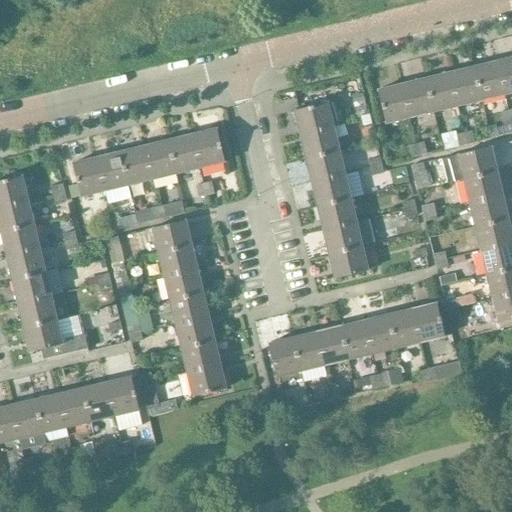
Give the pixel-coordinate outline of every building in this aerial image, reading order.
[(511,58),(496,62),(504,95),(511,93),(511,58)] [(496,62),(473,67),(481,100),(504,95),(496,62)] [(473,67),(449,73),(457,106),(481,100),(473,67)] [(449,73),(425,79),(433,112),(457,106),(449,73)] [(425,79),(401,85),(409,118),(433,112),(425,79)] [(401,85),(377,90),(385,124),(409,118),(401,85)] [(351,96),(356,114),(366,111),(362,94),(351,96)] [(327,103),(293,111),(299,135),(332,128),(341,125),(336,102),(327,104),(327,103)] [(367,111),(366,111),(356,114),(358,122),(369,119),(367,111)] [(503,124),(511,123),(508,111),(500,113),(503,124)] [(369,119),(358,122),(360,129),(371,126),(369,119)] [(332,128),(299,135),(305,159),(338,151),(332,128)] [(216,129),(192,135),(200,168),(224,162),(216,129)] [(455,131),(440,135),(444,150),(458,147),(457,140),(456,135),(455,131)] [(471,132),(463,134),(466,145),(474,143),(471,132)] [(458,147),(466,145),(463,134),(456,135),(457,140),(458,147)] [(192,135),(168,141),(176,174),(200,168),(192,135)] [(168,141),(144,146),(152,180),(176,174),(168,141)] [(423,143),(415,144),(418,156),(426,154),(423,143)] [(410,158),(418,156),(415,144),(407,146),(410,158)] [(144,146),(121,152),(129,185),(152,180),(144,146)] [(490,147),(441,159),(447,183),(462,179),(496,171),(490,147)] [(338,151),(305,159),(311,183),(344,175),(338,151)] [(121,152),(97,158),(105,191),(129,185),(121,152)] [(79,197),(105,191),(97,158),(72,164),(79,197)] [(367,161),(369,169),(381,166),(379,158),(367,161)] [(422,163),(410,166),(412,174),(415,173),(424,171),(422,163)] [(381,166),(369,169),(371,177),(383,173),(381,166)] [(415,173),(412,174),(417,190),(431,187),(426,170),(424,171),(415,173)] [(496,171),(462,179),(468,203),(501,195),(496,171)] [(344,175),(311,183),(317,207),(350,199),(344,175)] [(21,176),(0,181),(0,207),(27,201),(21,176)] [(211,182),(204,184),(206,196),(214,194),(211,182)] [(198,198),(206,196),(204,184),(195,186),(198,198)] [(50,187),(52,195),(64,193),(62,185),(50,187)] [(64,193),(52,195),(54,203),(66,200),(64,193)] [(501,195),(468,203),(474,228),(507,220),(501,195)] [(350,199),(317,207),(322,230),(355,222),(350,199)] [(401,203),(403,211),(415,208),(413,200),(401,203)] [(27,201),(0,207),(0,233),(33,225),(27,201)] [(181,202),(166,205),(159,207),(161,218),(184,213),(181,202)] [(421,207),(423,214),(434,211),(432,204),(421,207)] [(161,218),(159,207),(135,212),(136,214),(138,224),(161,218)] [(415,208),(403,211),(405,218),(417,216),(415,208)] [(434,211),(423,214),(425,222),(436,219),(434,211)] [(138,224),(136,214),(119,219),(121,228),(138,224)] [(121,228),(119,219),(118,217),(111,219),(114,230),(121,228)] [(103,221),(106,232),(114,230),(111,219),(103,221)] [(511,240),(507,220),(474,228),(480,251),(511,243),(511,240)] [(185,221),(152,229),(157,253),(190,245),(185,221)] [(355,222),(322,230),(328,254),(361,247),(355,222)] [(33,225),(0,233),(6,256),(39,248),(33,225)] [(62,235),(64,242),(76,240),(74,232),(62,235)] [(106,240),(107,248),(119,245),(117,237),(106,240)] [(76,240),(64,242),(66,250),(77,247),(76,240)] [(511,243),(480,251),(485,275),(511,268),(511,243)] [(190,245),(157,253),(163,276),(196,268),(190,245)] [(361,247),(328,254),(334,279),(367,271),(361,247)] [(39,248),(6,256),(11,280),(44,272),(39,248)] [(426,257),(424,249),(413,251),(415,259),(426,257)] [(444,252),(432,255),(434,262),(446,260),(444,252)] [(446,260),(434,262),(436,270),(448,267),(446,260)] [(196,268),(163,276),(169,300),(202,293),(196,268)] [(511,268),(485,275),(491,299),(511,294),(511,268)] [(44,272),(11,280),(17,304),(50,296),(44,272)] [(96,276),(98,284),(110,281),(108,274),(96,276)] [(127,277),(115,280),(117,287),(129,285),(127,277)] [(110,281),(98,284),(100,292),(111,289),(110,281)] [(129,285),(117,287),(119,295),(131,292),(129,285)] [(202,293),(169,300),(174,324),(207,316),(202,293)] [(511,294),(491,299),(497,323),(511,319),(511,294)] [(50,296),(17,304),(23,328),(56,320),(50,296)] [(444,302),(445,310),(457,307),(455,300),(444,302)] [(436,304),(411,309),(419,343),(444,337),(436,304)] [(457,307),(445,310),(447,318),(459,315),(457,307)] [(411,309),(388,315),(396,348),(419,343),(411,309)] [(388,315),(364,321),(371,354),(396,348),(388,315)] [(207,316),(174,324),(180,348),(213,340),(207,316)] [(62,344),(56,320),(23,328),(29,352),(41,349),(43,359),(87,349),(84,335),(64,339),(66,343),(62,344)] [(364,321),(340,327),(348,360),(371,354),(364,321)] [(109,333),(121,330),(119,322),(107,325),(109,333)] [(127,328),(128,335),(140,332),(138,325),(127,328)] [(340,327),(316,332),(324,366),(348,360),(340,327)] [(140,332),(128,335),(130,343),(142,340),(140,332)] [(316,332),(292,338),(300,371),(324,366),(316,332)] [(275,377),(300,371),(292,338),(267,344),(275,377)] [(213,340),(180,348),(186,372),(219,364),(213,340)] [(219,364),(186,372),(192,397),(225,389),(219,364)] [(434,368),(426,370),(428,382),(436,380),(434,368)] [(421,383),(428,382),(426,370),(418,372),(421,383)] [(138,376),(140,383),(151,380),(150,373),(138,376)] [(384,373),(377,375),(379,387),(387,385),(384,373)] [(379,387),(377,375),(369,377),(372,389),(379,387)] [(130,377),(105,383),(113,416),(138,410),(130,377)] [(151,380),(140,383),(142,391),(153,388),(151,380)] [(105,383),(82,389),(90,422),(113,416),(105,383)] [(337,385),(329,387),(332,399),(340,397),(337,385)] [(332,399),(329,387),(321,389),(324,400),(332,399)] [(82,389),(58,394),(66,427),(90,422),(82,389)] [(58,394),(35,400),(43,433),(66,427),(58,394)] [(291,408),(289,396),(272,401),(274,412),(291,408)] [(35,400),(11,406),(19,439),(43,433),(35,400)] [(153,405),(155,415),(177,409),(175,400),(153,405)] [(11,406),(0,408),(0,443),(19,439),(11,406)] [(128,441),(120,443),(123,455),(131,453),(128,441)] [(115,457),(123,455),(120,443),(112,445),(115,457)] [(79,447),(71,449),(74,460),(82,458),(79,447)] [(74,460),(71,449),(63,451),(66,462),(74,460)] [(31,458),(24,460),(26,472),(34,470),(31,458)] [(26,472),(24,460),(16,462),(19,474),(26,472)]
